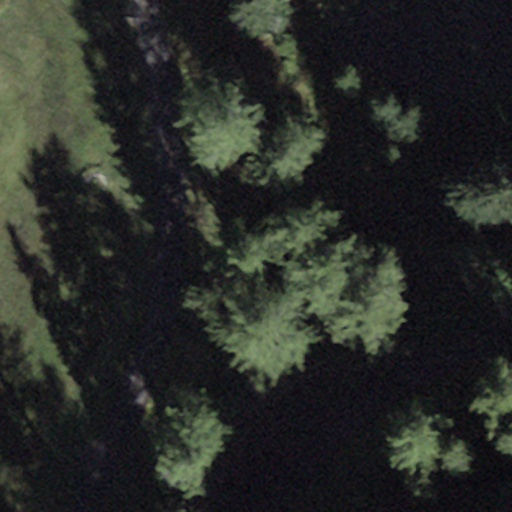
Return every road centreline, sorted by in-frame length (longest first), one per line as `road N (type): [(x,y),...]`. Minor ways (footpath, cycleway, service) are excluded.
road 1 (track): [(155,0),(187,175),(184,336),(86,511)]
road 2 (track): [(287,511),(511,287)]
